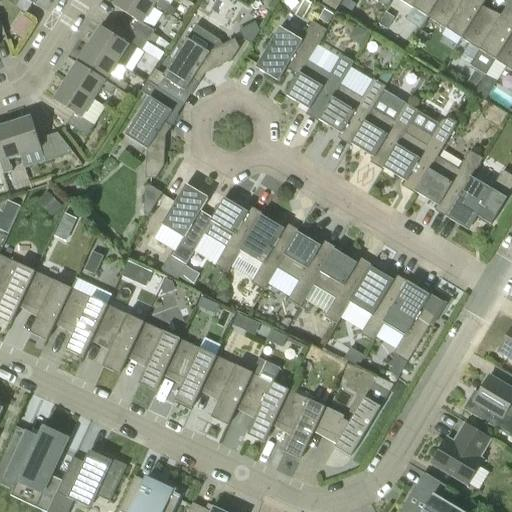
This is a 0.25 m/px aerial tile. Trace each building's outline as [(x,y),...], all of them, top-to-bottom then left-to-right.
[(135,19),(128,30),(148,43),(155,32),(143,24),(154,6),(145,0),(119,0),(115,7),(135,19)] [(145,0),(154,6),(155,6),(165,13),(170,5),(161,0),(145,0)] [(357,5),(350,0),(346,0),(342,7),(352,14),(357,5)] [(399,0),(428,18),(438,0),(399,0)] [(438,0),(428,18),(462,39),(480,10),(481,10),(487,0),(464,0),(465,0),(464,0),(438,0)] [(462,39),(495,61),(511,34),(511,6),(509,4),(498,22),(481,10),(480,10),(462,39)] [(176,10),(169,6),(165,13),(172,17),(176,10)] [(334,16),(324,10),(319,19),(328,25),(334,16)] [(394,19),(386,13),(378,25),(387,30),(394,19)] [(34,24),(24,16),(13,32),(24,40),(34,24)] [(239,31),(244,41),(251,45),(260,32),(255,22),(239,31)] [(286,69),(298,76),(299,76),(308,61),(309,62),(327,31),(313,22),(302,41),(280,28),(256,68),(278,82),(286,69)] [(197,26),(164,77),(157,88),(177,100),(183,90),(186,92),(192,96),(199,84),(205,75),(232,61),(240,49),(235,40),(223,46),(221,42),(197,26)] [(369,34),(356,26),(348,39),(361,47),(369,34)] [(102,27),(90,46),(118,63),(129,46),(141,53),(148,43),(128,30),(121,40),(102,27)] [(422,47),(429,36),(421,32),(415,42),(422,47)] [(154,34),(148,43),(154,47),(160,38),(154,34)] [(511,71),(511,34),(495,61),(511,71)] [(154,47),(148,43),(143,51),(159,62),(165,53),(154,47)] [(90,46),(78,64),(116,89),(121,81),(111,74),(118,63),(90,46)] [(306,115),(318,122),(340,85),(341,86),(354,64),(342,56),(330,75),(309,62),(308,61),(299,76),(298,76),(286,96),(309,110),(306,115)] [(78,64),(66,83),(94,100),(101,89),(111,96),(116,89),(78,64)] [(475,89),(484,76),(475,71),(468,82),(467,84),(475,89)] [(377,82),(386,87),(394,73),(382,74),(377,82)] [(488,97),(488,96),(495,86),(483,78),(476,90),(488,97)] [(386,87),(377,82),(374,80),(363,99),(341,86),(340,85),(318,122),(319,123),(320,121),(341,134),(338,139),(350,146),(384,91),(386,87)] [(94,100),(66,83),(55,101),(74,114),(67,124),(88,137),(95,126),(82,119),(94,100)] [(173,112),(170,110),(177,100),(157,88),(151,98),(126,136),(147,150),(146,179),(157,180),(165,167),(166,137),(172,127),(166,123),(173,112)] [(371,163),(383,170),(410,124),(411,125),(419,112),(384,91),(350,146),(351,147),(352,145),(374,158),(371,163)] [(32,118),(11,125),(21,156),(22,156),(26,168),(46,161),(46,163),(74,154),(58,134),(39,140),(32,118)] [(403,187),(415,194),(437,157),(438,158),(451,136),(450,135),(456,125),(448,120),(442,122),(433,138),(411,125),(410,124),(383,170),(383,171),(384,169),(406,182),(403,187)] [(11,125),(0,128),(0,162),(0,163),(1,163),(5,175),(13,172),(9,160),(21,156),(11,125)] [(449,143),(444,156),(462,162),(467,149),(449,143)] [(435,211),(447,218),(472,178),(483,160),(470,152),(459,170),(438,158),(437,157),(415,194),(416,195),(416,193),(438,206),(435,211)] [(472,178),(447,218),(459,226),(467,212),(490,226),(511,189),(511,176),(503,171),(492,190),(472,178)] [(184,239),(172,257),(187,266),(205,235),(204,234),(213,219),(191,206),(199,193),(187,185),(161,225),(184,239)] [(163,194),(152,187),(146,187),(145,207),(152,212),(163,194)] [(62,207),(48,193),(37,202),(52,217),(62,207)] [(228,274),(242,252),(241,252),(263,214),(251,207),(248,212),(225,199),(213,219),(204,234),(205,235),(227,248),(216,266),(228,274)] [(2,213),(15,219),(20,207),(7,201),(2,213)] [(62,222),(73,227),(77,220),(65,214),(62,222)] [(265,291),(278,269),(277,269),(299,231),(287,224),(284,229),(263,216),(264,215),(263,214),(241,252),(242,252),(263,265),(252,283),(265,291)] [(301,308),(314,286),(313,286),(336,248),(324,241),(321,247),(299,234),(300,232),(299,231),(277,269),(278,269),(299,282),(288,301),(289,301),(284,309),(294,315),(299,307),(301,308)] [(337,325),(351,303),(350,303),(372,266),(360,258),(357,264),(335,251),(336,249),(336,248),(313,286),(314,286),(336,299),(325,318),(337,325)] [(93,253),(85,271),(96,275),(104,257),(93,253)] [(0,316),(13,322),(21,304),(21,303),(35,272),(0,255),(0,293),(4,296),(0,304),(0,316)] [(177,282),(186,266),(169,256),(160,271),(177,282)] [(130,281),(137,266),(129,263),(122,277),(130,281)] [(374,342),(385,324),(384,324),(409,283),(396,276),(393,281),(372,268),(373,266),(372,266),(350,303),(351,303),(372,316),(361,335),(374,342)] [(199,274),(187,267),(181,278),(193,285),(199,274)] [(49,339),(58,321),(57,320),(72,289),(35,272),(21,303),(21,304),(41,313),(32,331),(49,339)] [(173,283),(167,280),(162,290),(164,296),(176,291),(173,283)] [(398,379),(408,363),(436,317),(413,303),(421,290),(409,283),(384,324),(385,324),(405,336),(394,354),(396,355),(389,366),(392,369),(389,374),(398,379)] [(232,297),(231,293),(222,288),(216,299),(227,306),(232,297)] [(85,356),(94,338),(93,337),(107,306),(72,289),(57,320),(58,321),(77,330),(68,348),(85,356)] [(204,310),(208,301),(201,298),(197,307),(204,310)] [(122,373),(130,354),(129,354),(144,323),(107,306),(93,337),(94,338),(113,346),(105,365),(122,373)] [(244,332),(249,320),(239,315),(233,327),(244,332)] [(288,328),(293,320),(290,318),(281,320),(280,323),(288,328)] [(158,390),(166,371),(180,340),(144,323),(129,354),(130,354),(149,363),(141,382),(158,390)] [(511,359),(511,329),(499,352),(511,359)] [(288,337),(274,330),(268,342),(282,349),(288,337)] [(194,407),(203,388),(202,388),(217,357),(180,340),(166,371),(186,380),(177,399),(194,407)] [(364,357),(350,348),(343,360),(358,368),(364,357)] [(318,365),(322,354),(311,349),(305,361),(315,366),(318,365)] [(230,424),(239,405),(238,405),(253,374),(217,357),(202,388),(203,388),(222,397),(213,416),(230,424)] [(266,441),(275,422),(274,422),(289,391),(253,374),(238,405),(239,405),(258,414),(249,433),(266,441)] [(511,390),(489,377),(476,400),(472,397),(464,410),(511,437),(511,390)] [(394,386),(377,378),(374,384),(390,393),(394,386)] [(274,422),(275,422),(294,431),(286,450),(303,458),(316,428),(325,408),(289,391),(274,422)] [(345,417),(325,408),(316,428),(340,439),(337,445),(353,455),(381,408),(365,398),(350,424),(343,420),(345,417)] [(465,424),(454,443),(447,439),(432,464),(468,486),(483,460),(480,458),(491,440),(465,424)] [(0,463),(0,484),(15,491),(19,482),(44,494),(69,439),(44,427),(39,438),(17,428),(0,463)] [(56,494),(74,502),(80,489),(110,503),(127,467),(113,460),(111,462),(90,452),(85,463),(73,458),(56,494)] [(462,511),(442,500),(449,488),(426,474),(413,497),(420,501),(416,507),(411,504),(406,511),(462,511)] [(175,494),(177,490),(150,477),(148,483),(135,477),(118,511),(173,511),(181,497),(175,494)]
